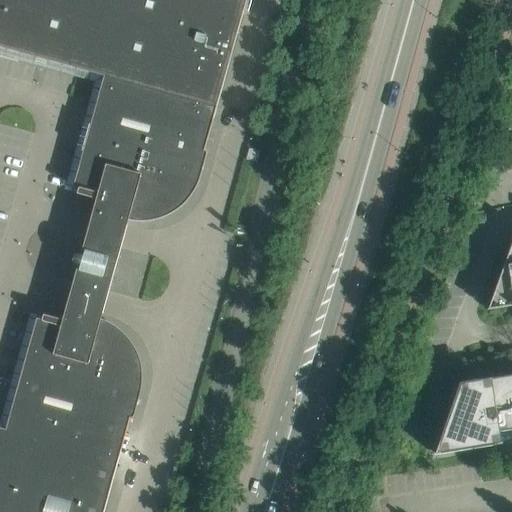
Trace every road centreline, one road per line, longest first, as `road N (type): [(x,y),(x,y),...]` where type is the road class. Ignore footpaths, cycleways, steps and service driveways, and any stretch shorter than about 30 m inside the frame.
road 1 (secondary): [(260,511),(411,0)]
road 2 (unclassified): [(309,0),(201,477)]
